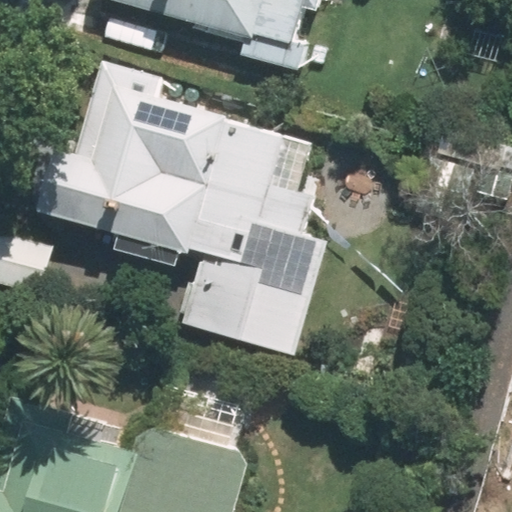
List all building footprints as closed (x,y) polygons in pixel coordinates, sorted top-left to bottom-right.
[(153,0),(298,43),(310,0),(153,0)] [(73,209),(213,249),(193,317),(303,349),(337,232),(298,220),(323,135),(112,75),(73,209)] [(63,250),(0,231),(0,277),(51,292),(63,250)] [(128,511),(152,433),(23,394),(0,470),(0,511),(128,511)] [(137,500),(139,501),(135,511),(242,511),(261,451),(159,422),(137,500)]
